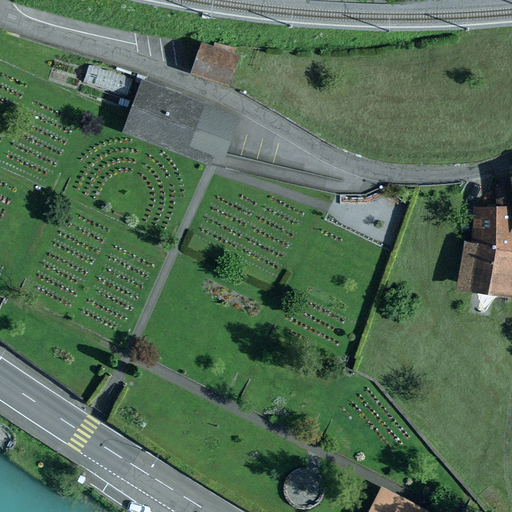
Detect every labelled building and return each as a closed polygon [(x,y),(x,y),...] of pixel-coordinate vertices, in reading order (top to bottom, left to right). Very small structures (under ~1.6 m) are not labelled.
[(201,47),(192,70),(223,81),(231,57),(201,47)] [(89,65),(83,82),(127,96),(132,79),(89,65)] [(145,127),(211,151),(225,112),(150,84),(143,103),(152,107),(145,127)] [(495,190),(496,205),(510,203),(508,188),(495,190)] [(470,287),(507,293),(511,265),(511,209),(481,211),(482,246),(468,243),(463,273),(472,274),(470,287)] [(426,511),(383,490),(371,511),(426,511)]
